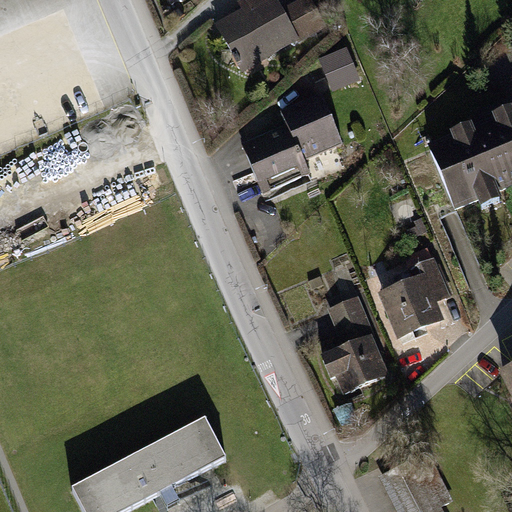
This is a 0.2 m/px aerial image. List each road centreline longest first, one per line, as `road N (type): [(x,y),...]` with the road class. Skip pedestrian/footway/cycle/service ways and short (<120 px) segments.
road 1 (residential): [(119,0),(330,483)]
road 2 (residential): [(330,483),(511,314)]
